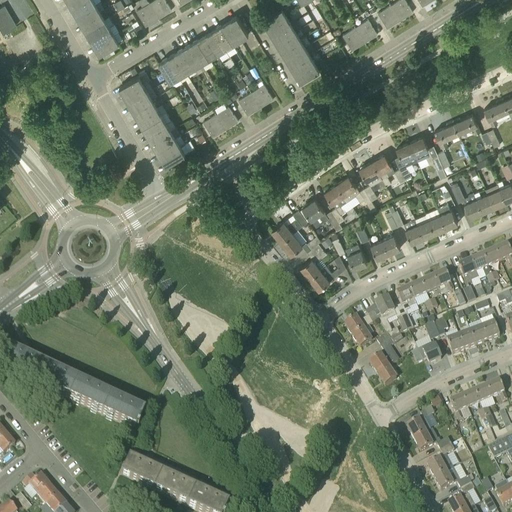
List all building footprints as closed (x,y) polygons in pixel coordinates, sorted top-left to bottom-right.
[(77,15),(96,4),(101,1),(100,0),(84,0),(72,7),(77,15)] [(125,7),(120,0),(114,4),(118,11),(125,7)] [(153,0),(149,3),(158,18),(165,14),(165,13),(170,10),(171,11),(164,0),(153,0)] [(398,0),(390,5),(400,20),(407,15),(406,15),(411,12),(412,13),(413,13),(404,0),(398,0)] [(151,22),(158,18),(149,3),(137,11),(146,26),(147,26),(146,24),(151,21),(151,22)] [(81,23),(101,11),(96,4),(77,15),(81,23)] [(0,30),(2,34),(16,26),(4,5),(0,7),(0,30)] [(393,24),(400,20),(390,5),(378,13),(388,28),(387,26),(392,23),(393,24)] [(132,12),(128,6),(124,8),(128,15),(132,12)] [(267,27),(287,15),(282,8),(262,19),(267,27)] [(101,11),(81,23),(86,31),(105,19),(101,11)] [(229,20),(241,39),(249,35),(237,15),(229,20)] [(287,15),(267,27),(272,35),(291,23),(287,15)] [(113,24),(109,17),(105,19),(86,31),(90,39),(110,27),(114,25),(113,24)] [(355,27),(364,42),(371,37),(376,34),(377,35),(368,19),(355,27)] [(233,44),(241,39),(229,20),(221,25),(233,44)] [(277,43),(296,31),(301,28),(297,20),(291,23),(272,35),(277,43)] [(137,21),(132,24),(135,29),(140,26),(137,21)] [(225,49),(233,44),(221,25),(213,29),(225,49)] [(114,35),(110,27),(90,39),(95,46),(114,35)] [(358,46),(364,42),(355,27),(343,35),(352,50),(353,50),(352,48),(357,45),(358,46)] [(217,54),(225,49),(213,29),(206,34),(217,54)] [(281,51),(301,39),(300,38),(296,31),(277,43),(281,51)] [(210,58),(217,54),(206,34),(198,39),(210,58)] [(114,35),(95,46),(100,54),(119,43),(114,35)] [(202,63),(210,58),(198,39),(190,44),(202,63)] [(286,58),(305,47),(301,39),(281,51),(286,58)] [(206,70),(202,63),(190,44),(182,48),(194,68),(198,74),(206,70)] [(291,66),(310,54),(305,47),(286,58),(291,66)] [(186,72),(194,68),(182,48),(174,53),(186,72)] [(178,77),(186,72),(174,53),(167,58),(178,77)] [(315,62),(314,61),(310,54),(291,66),(296,74),(315,62)] [(171,82),(178,77),(167,58),(159,63),(166,74),(168,78),(171,82)] [(315,62),(296,74),(300,82),(325,66),(320,58),(314,61),(315,62)] [(138,71),(135,66),(129,70),(132,75),(138,71)] [(124,95),(148,80),(150,79),(146,72),(119,87),(124,95)] [(254,80),(250,73),(243,77),(248,84),(254,80)] [(129,103),(148,91),(153,88),(148,80),(124,95),(129,103)] [(251,92),(260,107),(267,102),(272,99),(273,100),(263,84),(251,92)] [(220,97),(215,89),(210,92),(215,100),(220,97)] [(153,99),(152,98),(148,91),(129,103),(133,110),(153,99)] [(253,111),(260,107),(251,92),(239,100),(248,115),(249,115),(248,113),(253,110),(253,111)] [(138,118),(157,107),(156,105),(160,103),(156,96),(152,98),(153,99),(133,110),(138,118)] [(503,99),(508,111),(511,119),(511,96),(510,97),(509,96),(503,99)] [(495,117),(508,111),(503,99),(496,102),(497,103),(484,109),(492,127),(498,124),(495,117)] [(197,110),(192,103),(187,106),(192,113),(197,110)] [(216,114),(225,129),(232,124),(237,121),(237,122),(238,122),(228,106),(216,114)] [(143,126),(162,115),(157,107),(138,118),(143,126)] [(218,133),(225,129),(216,114),(203,122),(213,137),(214,137),(213,135),(218,132),(218,133)] [(453,121),(458,133),(472,127),(475,134),(481,132),(473,114),(460,120),(460,118),(453,121)] [(162,115),(143,126),(147,134),(167,122),(162,115)] [(445,139),(458,133),(453,121),(446,124),(447,126),(434,131),(442,149),(448,146),(445,139)] [(152,142),(171,130),(167,122),(147,134),(152,142)] [(492,142),(494,147),(500,144),(493,129),(487,131),(492,142)] [(156,150),(176,138),(171,130),(152,142),(156,150)] [(482,134),(486,144),(492,142),(487,131),(482,134)] [(200,141),(205,138),(202,133),(197,136),(200,141)] [(161,158),(185,143),(186,143),(181,135),(176,138),(156,150),(161,158)] [(443,167),(438,155),(432,157),(423,137),(410,142),(418,161),(426,157),(429,164),(434,162),(438,170),(443,168),(443,167)] [(406,166),(418,161),(410,142),(397,148),(404,166),(399,168),(405,179),(411,176),(406,166)] [(185,143),(161,158),(166,165),(190,151),(185,143)] [(438,155),(443,167),(450,164),(444,151),(437,154),(438,155)] [(483,151),(476,154),(479,161),(486,158),(483,151)] [(389,175),(386,171),(392,167),(385,154),(372,161),(386,186),(391,183),(387,176),(389,175)] [(476,163),(477,167),(478,168),(487,164),(486,162),(485,159),(476,163)] [(360,168),(369,185),(370,184),(371,185),(377,182),(381,189),(386,186),(372,161),(360,168)] [(509,179),(511,177),(511,172),(508,165),(503,168),(509,179)] [(400,182),(405,179),(399,168),(394,171),(395,172),(400,182)] [(446,175),(444,169),(438,172),(440,178),(446,175)] [(72,175),(75,180),(77,183),(81,180),(75,170),(71,173),(72,175)] [(372,200),(364,188),(360,191),(349,175),(337,184),(348,200),(356,195),(360,202),(365,199),(371,209),(372,211),(376,209),(371,200),(372,200)] [(499,188),(505,203),(511,199),(511,185),(510,182),(504,185),(499,188)] [(341,205),(348,200),(337,184),(325,192),(336,208),(331,211),(339,223),(345,219),(342,215),(346,212),(341,205)] [(369,185),(364,188),(372,200),(377,197),(374,190),(371,185),(370,184),(369,185)] [(494,208),(505,203),(499,188),(497,184),(486,189),(487,193),(494,208)] [(451,195),(448,190),(444,185),(441,187),(443,192),(446,198),(451,195)] [(458,203),(459,203),(465,200),(459,186),(458,186),(452,189),(458,203)] [(425,192),(418,195),(421,200),(427,197),(425,192)] [(476,198),(473,192),(468,194),(469,196),(465,198),(466,202),(464,203),(471,218),(482,213),(476,198)] [(482,213),(494,208),(487,193),(476,198),(482,213)] [(303,208),(305,211),(311,219),(316,227),(328,218),(337,230),(342,227),(339,223),(331,211),(326,214),(315,199),(303,208)] [(438,209),(440,214),(446,228),(458,223),(451,208),(450,209),(447,204),(438,209)] [(307,222),(301,213),(299,210),(293,214),(296,218),(287,225),(284,221),(272,230),(282,242),(294,233),(307,222)] [(397,210),(391,213),(390,211),(384,214),(392,229),(403,224),(397,210)] [(435,233),(446,228),(440,214),(428,219),(435,233)] [(411,243),(423,238),(417,224),(415,219),(403,224),(411,243)] [(435,233),(428,219),(417,224),(423,238),(435,233)] [(358,231),(363,243),(369,240),(364,229),(358,231)] [(294,233),(282,242),(291,254),(303,245),(294,233)] [(382,239),(389,254),(400,248),(394,234),(382,239)] [(311,249),(319,243),(318,243),(321,241),(317,236),(307,244),(311,249)] [(321,241),(319,243),(324,249),(333,242),(328,236),(321,241)] [(332,240),(340,255),(340,256),(345,253),(338,238),(332,240)] [(377,259),(389,254),(382,239),(370,244),(377,259)] [(310,278),(321,269),(316,262),(327,253),(319,243),(311,249),(307,252),(312,258),(301,267),(310,278)] [(367,263),(358,243),(345,249),(354,269),(367,263)] [(495,251),(501,263),(507,260),(510,267),(511,265),(511,255),(508,245),(495,251)] [(494,266),(501,263),(495,251),(483,256),(489,270),(495,268),(494,266)] [(326,265),(321,269),(310,278),(319,290),(346,268),(340,256),(340,255),(334,259),(338,267),(332,272),(326,265)] [(489,270),(483,256),(471,261),(478,279),(479,279),(479,280),(485,277),(486,278),(487,278),(489,284),(494,282),(491,275),(489,270)] [(471,282),(478,279),(471,261),(458,267),(466,285),(471,283),(471,282)] [(439,290),(446,287),(449,293),(454,291),(451,284),(446,272),(433,278),(439,290)] [(491,275),(494,282),(499,280),(496,273),(491,275)] [(427,295),(439,290),(433,278),(421,283),(427,295)] [(409,289),(414,301),(427,295),(421,283),(409,289)] [(475,300),(470,287),(463,290),(468,303),(475,300)] [(406,331),(407,331),(413,329),(407,312),(410,311),(409,309),(416,306),(414,301),(409,289),(397,294),(402,306),(397,309),(406,331)] [(483,289),(477,292),(480,298),(485,296),(483,289)] [(465,304),(460,291),(454,294),(459,307),(465,304)] [(511,299),(511,298),(509,293),(509,292),(496,297),(499,304),(505,301),(507,306),(511,303),(511,299)] [(387,334),(391,340),(402,334),(406,331),(397,309),(393,310),(388,299),(375,305),(375,306),(371,309),(378,320),(378,321),(387,334)] [(429,302),(433,310),(438,308),(435,300),(429,302)] [(433,310),(429,302),(425,304),(428,312),(433,310)] [(477,312),(489,307),(487,302),(474,306),(477,312)] [(466,317),(474,313),(472,308),(464,311),(466,317)] [(373,324),(378,321),(378,320),(371,309),(365,312),(373,324)] [(434,322),(432,317),(423,320),(424,323),(425,326),(433,323),(434,322)] [(352,338),(364,330),(356,318),(345,326),(352,338)] [(444,318),(434,322),(433,323),(439,338),(445,335),(444,332),(448,330),(444,318)] [(482,327),(488,342),(500,338),(494,322),(482,327)] [(430,341),(439,338),(433,323),(425,326),(424,326),(430,341)] [(488,342),(482,327),(471,331),(476,347),(488,342)] [(364,330),(352,338),(360,350),(372,342),(364,330)] [(464,351),(476,347),(471,331),(459,336),(464,351)] [(377,375),(389,368),(389,367),(399,361),(390,347),(394,345),(395,346),(405,338),(402,334),(391,340),(380,346),(385,353),(369,363),(377,375)] [(380,346),(391,340),(387,334),(377,341),(380,346)] [(464,351),(459,336),(447,340),(452,355),(464,351)] [(441,360),(434,343),(422,348),(418,350),(424,361),(427,360),(429,365),(441,360)] [(418,350),(418,349),(412,353),(418,364),(424,361),(418,350)] [(35,383),(43,367),(27,359),(10,351),(2,367),(35,383)] [(68,399),(76,382),(59,374),(43,367),(35,383),(68,399)] [(389,368),(377,375),(385,387),(397,380),(389,368)] [(101,415),(110,398),(93,390),(76,382),(68,399),(101,415)] [(487,387),(492,399),(499,396),(501,400),(502,403),(507,400),(499,382),(487,387)] [(475,392),(480,404),(492,399),(487,387),(475,392)] [(462,397),(468,410),(480,404),(475,392),(462,397)] [(442,403),(438,396),(430,401),(434,408),(442,403)] [(461,412),(468,410),(462,397),(450,402),(458,421),(463,419),(461,412)] [(110,398),(101,415),(135,431),(136,429),(137,430),(138,428),(137,427),(143,414),(127,407),(110,398)] [(473,414),(484,410),(482,405),(471,409),(473,414)] [(414,440),(432,431),(431,430),(430,431),(425,420),(435,414),(431,408),(420,414),(423,420),(420,422),(419,421),(407,428),(414,440)] [(499,412),(505,428),(511,425),(504,410),(499,412)] [(440,451),(451,445),(447,439),(440,443),(439,440),(437,441),(432,431),(414,440),(421,453),(436,445),(440,451)] [(6,436),(0,440),(0,452),(3,456),(5,453),(6,454),(9,452),(8,451),(14,446),(6,436)] [(511,449),(507,440),(506,440),(506,439),(488,447),(494,459),(506,454),(511,464),(511,449)] [(453,450),(451,445),(440,451),(443,457),(454,452),(453,450)] [(153,491),(161,474),(144,466),(128,458),(120,475),(153,491)] [(434,479),(453,469),(453,468),(447,458),(441,461),(440,460),(428,466),(434,479)] [(461,490),(471,484),(468,478),(460,482),(453,469),(434,479),(441,492),(453,485),(453,486),(457,484),(461,490)] [(186,507),(194,490),(179,483),(161,474),(153,491),(186,507)] [(37,496),(49,486),(40,476),(35,480),(31,475),(22,483),(26,489),(29,487),(37,496)] [(481,482),(487,493),(493,490),(487,479),(481,482)] [(506,482),(506,481),(495,487),(498,493),(496,494),(503,507),(511,502),(511,492),(509,487),(506,482)] [(471,484),(461,490),(464,496),(474,490),(471,484)] [(45,506),(57,496),(49,486),(37,496),(45,506)] [(194,490),(186,507),(197,511),(224,511),(228,506),(211,498),(194,490)] [(23,508),(28,504),(20,495),(15,499),(23,508)] [(452,511),(465,511),(474,507),(468,495),(461,499),(460,498),(448,505),(452,511)] [(49,511),(58,511),(65,506),(57,496),(45,506),(49,511)] [(493,511),(497,510),(490,499),(483,502),(488,511),(493,511)] [(0,511),(14,511),(8,503),(0,509),(0,511)]
